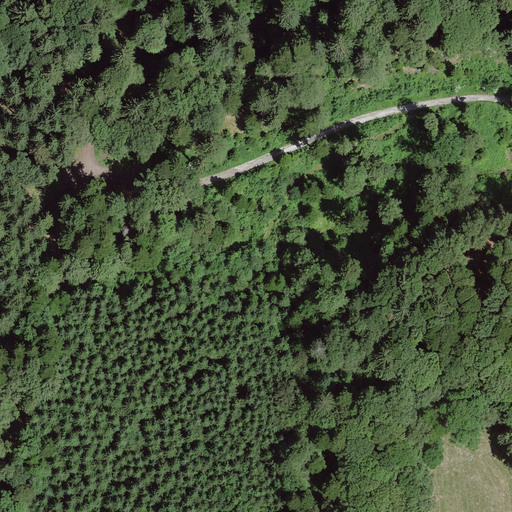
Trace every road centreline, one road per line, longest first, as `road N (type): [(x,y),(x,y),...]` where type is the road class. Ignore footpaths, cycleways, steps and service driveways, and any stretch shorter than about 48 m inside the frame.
road 1 (track): [(0,179),(82,173),(192,185),(397,111),(451,99),(511,101)]
road 2 (track): [(0,252),(82,173),(100,59),(164,0)]
